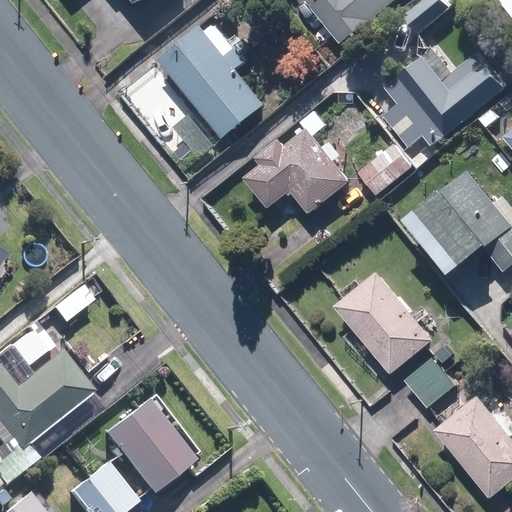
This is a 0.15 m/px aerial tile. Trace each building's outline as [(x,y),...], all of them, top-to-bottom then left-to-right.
[(319,0),(311,7),(342,45),(398,0),(319,0)] [(448,0),(427,0),(404,17),(419,36),(455,8),(448,0)] [(203,27),(160,61),(223,141),(266,108),(203,27)] [(424,58),(386,88),(399,105),(385,116),(410,148),(423,137),(433,149),(508,89),(479,53),(443,82),(424,58)] [(216,144),(188,113),(173,126),(201,157),(216,144)] [(308,129),(246,179),(271,209),(292,192),(310,215),(351,182),(308,129)] [(397,143),(359,173),(378,196),(416,166),(397,143)] [(470,171),(407,220),(451,276),(487,248),(505,272),(511,266),(511,206),(505,197),(496,204),(470,171)] [(379,272),(337,307),(392,375),(435,341),(379,272)] [(0,431),(16,451),(89,391),(55,349),(11,385),(0,372),(0,431)] [(435,356),(403,382),(425,410),(457,384),(435,356)] [(492,499),(511,482),(511,435),(479,395),(436,430),(492,499)] [(140,402),(99,434),(146,495),(189,462),(140,402)] [(104,465),(69,492),(84,511),(123,511),(134,503),(104,465)] [(35,511),(22,495),(0,511),(35,511)]
